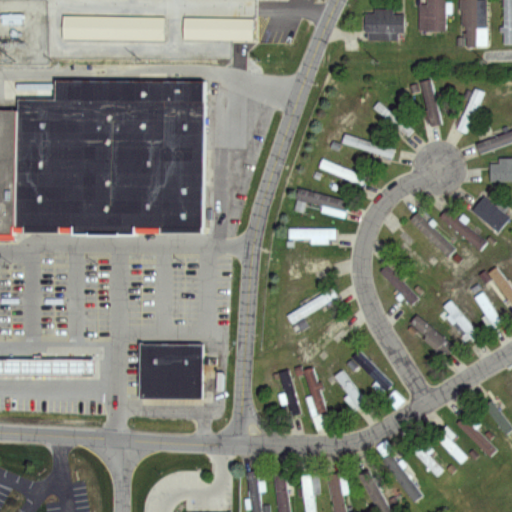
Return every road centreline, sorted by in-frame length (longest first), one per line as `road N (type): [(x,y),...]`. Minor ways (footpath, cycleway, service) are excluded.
road 1 (residential): [(511,348),(357,440),(277,446),(0,434)]
road 2 (residential): [(246,443),(251,255),(295,96),(332,0)]
road 3 (residential): [(424,403),(366,298),(363,251),(378,208),(440,169)]
